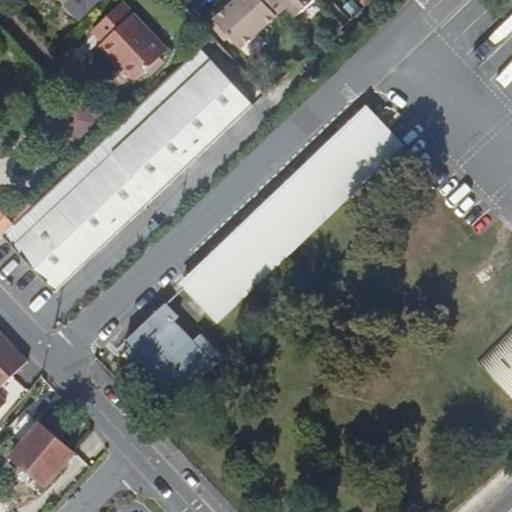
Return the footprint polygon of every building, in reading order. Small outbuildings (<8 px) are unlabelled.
[(97,0),(77,0),(87,10),(97,0)] [(278,16),(263,0),(236,0),(215,20),(242,49),(278,16)] [(313,0),(263,0),(278,16),(288,7),(296,16),(313,0)] [(169,48),(124,1),(94,29),(105,40),(102,44),(115,57),(117,54),(125,63),(139,77),(169,48)] [(217,43),(208,51),(234,78),(242,70),(217,43)] [(58,290),(257,103),(234,78),(208,51),(204,46),(111,134),(19,221),(5,234),(58,290)] [(125,63),(117,54),(115,57),(122,65),(125,63)] [(269,72),(261,79),(269,87),(277,80),(269,72)] [(79,102),(61,119),(82,141),(100,124),(79,102)] [(219,318),(403,143),(369,107),(185,282),(219,318)] [(0,238),(5,234),(19,221),(13,215),(9,218),(0,208),(0,238)] [(296,293),(306,283),(295,271),(285,281),(296,293)] [(167,413),(226,357),(201,332),(194,339),(175,318),(180,314),(166,300),(118,346),(130,358),(122,366),(167,413)] [(511,326),(481,356),(511,388),(511,326)] [(21,353),(0,331),(0,385),(27,359),(21,353)] [(46,483),(74,451),(30,412),(0,446),(0,454),(1,456),(7,460),(8,462),(14,455),(46,483)] [(0,468),(7,460),(1,456),(0,457),(0,511),(8,511),(13,507),(0,495),(0,468)]
